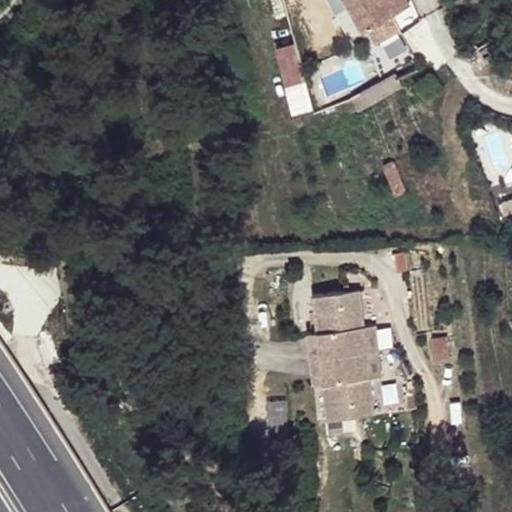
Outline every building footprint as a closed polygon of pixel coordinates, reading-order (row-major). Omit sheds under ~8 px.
[(379,15),(396,5),(393,0),(330,0),(350,32),(355,29),(379,15)] [(379,15),(355,29),(364,44),(388,30),(379,15)] [(299,42),(279,48),(291,85),(311,79),(299,42)] [(504,77),(499,64),(483,69),(488,82),(504,77)] [(353,284),(307,288),(312,327),(315,352),(362,347),(353,284)] [(312,327),(298,329),(301,354),(315,352),(312,327)] [(443,335),(427,337),(431,358),(445,355),(443,335)] [(362,347),(315,352),(323,412),(369,408),(362,347)] [(315,352),(301,354),(306,381),(318,379),(315,352)]
